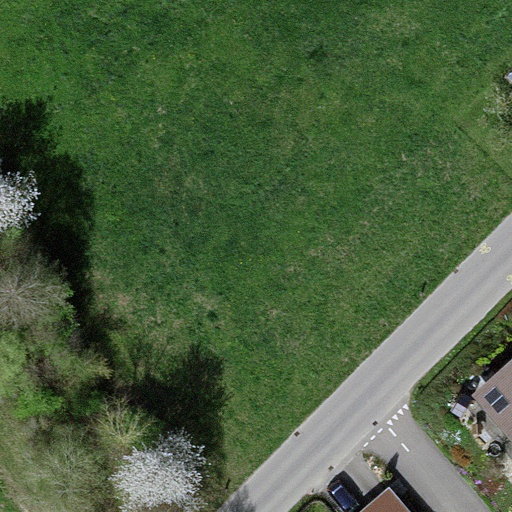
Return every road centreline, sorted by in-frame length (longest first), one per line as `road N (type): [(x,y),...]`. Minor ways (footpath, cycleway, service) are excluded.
road 1 (unclassified): [(511,248),(364,393)]
road 2 (unclassified): [(364,393),(247,511)]
road 3 (residential): [(364,393),(458,511)]
